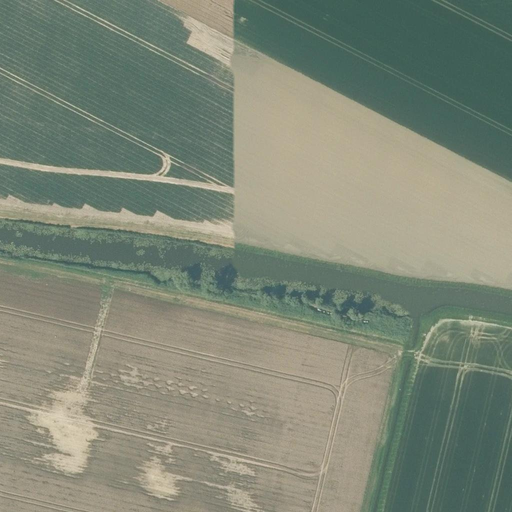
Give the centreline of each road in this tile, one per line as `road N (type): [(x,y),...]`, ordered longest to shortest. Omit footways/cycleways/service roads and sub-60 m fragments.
road 1 (track): [(0,210),(175,230),(511,287)]
road 2 (track): [(416,352),(0,260)]
road 3 (track): [(511,324),(449,316),(424,327),(379,511)]
